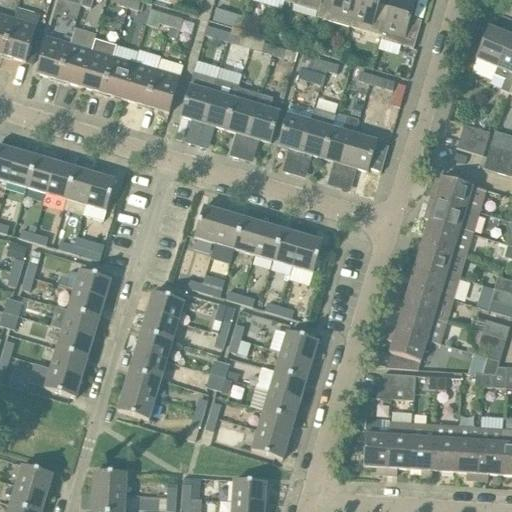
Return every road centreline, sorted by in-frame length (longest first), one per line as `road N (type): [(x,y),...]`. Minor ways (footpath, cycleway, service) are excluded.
road 1 (residential): [(68,511),(168,160)]
road 2 (residential): [(312,498),(390,225)]
road 3 (residential): [(390,225),(168,160)]
road 4 (residential): [(511,509),(312,498)]
road 5 (residential): [(168,160),(0,111)]
road 6 (residential): [(411,160),(457,0)]
